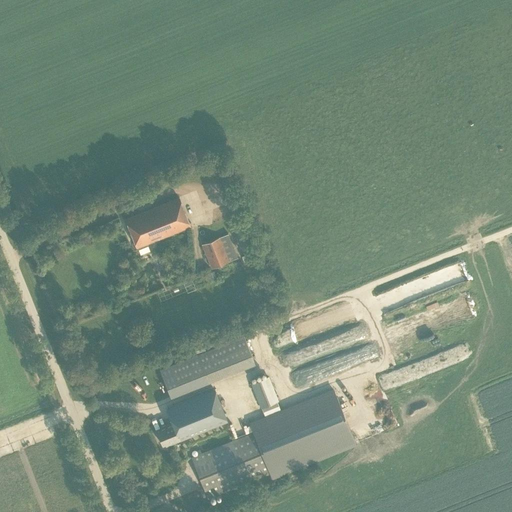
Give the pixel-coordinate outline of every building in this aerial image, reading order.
[(125,219),(137,248),(191,226),(179,197),(125,219)] [(220,206),(211,207),(211,216),(220,216),(220,206)] [(237,258),(228,235),(202,245),(211,269),(237,258)] [(390,358),(448,339),(444,327),(386,346),(390,358)] [(160,370),(171,398),(256,364),(244,336),(160,370)] [(153,383),(159,380),(154,368),(148,370),(153,383)] [(381,372),(383,382),(391,380),(389,370),(381,372)] [(278,411),(281,410),(278,401),(268,377),(251,383),(261,409),(262,408),(265,416),(278,411)] [(157,432),(165,447),(228,421),(214,388),(165,407),(173,426),(157,432)] [(334,389),(281,410),(278,411),(265,416),(250,422),(254,433),(192,457),(208,499),(270,473),(272,478),(356,445),(334,389)] [(17,436),(15,428),(10,430),(13,446),(51,437),(49,428),(17,436)]
